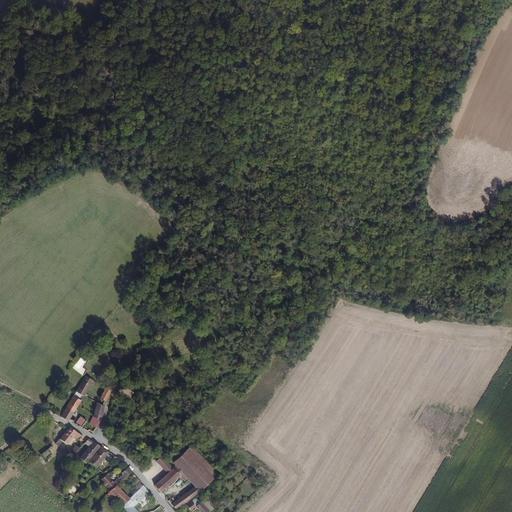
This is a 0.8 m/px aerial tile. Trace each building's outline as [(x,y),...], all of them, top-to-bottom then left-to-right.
[(83,395),(92,379),(85,376),(76,391),(83,395)] [(130,396),(133,392),(124,386),(121,390),(130,396)] [(104,401),(110,390),(105,387),(98,398),(104,401)] [(68,422),(79,401),(80,400),(73,396),(65,409),(60,417),(68,422)] [(101,415),(103,405),(97,402),(94,411),(101,415)] [(81,428),(89,415),(85,412),(83,415),(81,414),(76,422),(74,425),(81,428)] [(96,425),(100,419),(93,414),(89,421),(96,425)] [(66,445),(72,438),(78,442),(82,437),(69,428),(67,430),(66,430),(64,433),(64,434),(58,443),(57,442),(56,444),(57,445),(58,444),(59,445),(62,442),(66,445)] [(94,456),(92,455),(99,447),(87,440),(84,444),(88,447),(79,458),(84,462),(86,463),(87,462),(95,469),(103,459),(108,453),(100,448),(94,456)] [(74,454),(77,449),(78,449),(75,446),(69,453),(83,464),(84,462),(79,458),(76,456),(74,454)] [(212,477),(196,460),(186,448),(171,462),(174,465),(172,468),(159,455),(154,461),(166,473),(153,485),(159,493),(177,475),(181,472),(183,475),(180,478),(183,481),(187,478),(193,486),(197,490),(212,477)] [(49,457),(50,457),(46,451),(40,456),(45,462),(49,458),(49,457)] [(124,478),(130,473),(127,468),(120,472),(121,474),(116,480),(119,482),(124,478)] [(115,486),(106,475),(100,481),(110,492),(115,486)] [(139,483),(132,476),(130,477),(137,485),(139,483)] [(139,490),(142,487),(139,483),(137,485),(134,488),(133,486),(131,488),(136,493),(139,490)] [(129,500),(115,486),(110,492),(106,496),(111,500),(113,497),(124,506),(125,505),(129,500)] [(188,499),(198,491),(197,490),(193,486),(184,493),(188,499)] [(131,510),(144,496),(139,490),(136,493),(129,500),(125,505),(131,510)] [(174,510),(188,499),(184,493),(170,505),(174,510)] [(193,507),(189,502),(184,506),(188,511),(193,507)] [(203,507),(198,502),(193,507),(198,511),(203,507)]
